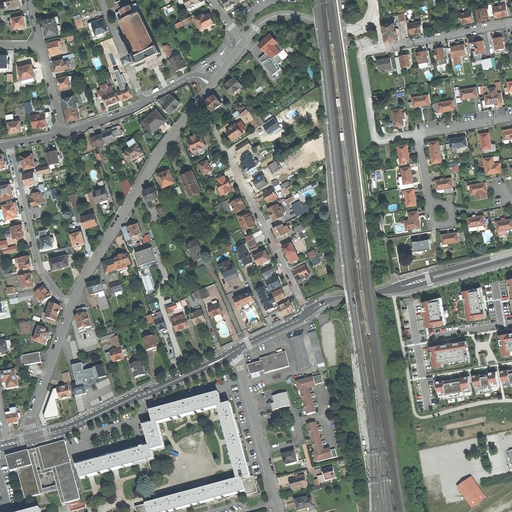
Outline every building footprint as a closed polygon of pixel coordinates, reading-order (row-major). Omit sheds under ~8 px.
[(7,0),(8,2),(9,5),(10,8),(14,7),(15,8),(18,8),(17,6),(22,5),(20,0),(7,0)] [(137,56),(138,57),(141,64),(145,62),(146,57),(152,54),(156,57),(161,55),(157,48),(156,47),(157,46),(156,44),(155,45),(152,37),(151,34),(150,35),(147,27),(147,26),(146,24),(146,25),(142,17),(143,16),(142,14),(140,15),(140,14),(141,13),(137,5),(131,8),(131,7),(121,12),(121,13),(116,15),(120,23),(121,23),(122,24),(121,24),(122,26),(123,26),(127,34),(126,34),(127,36),(128,36),(132,44),(131,44),(132,47),(133,46),(136,54),(136,55),(136,56),(137,56)] [(495,7),(497,18),(503,17),(508,16),(506,5),(495,7)] [(239,8),(232,13),(235,17),(241,13),(239,8)] [(477,10),(479,21),(484,20),(489,19),(489,17),(487,8),(477,10)] [(472,12),(459,14),(461,22),(463,22),(463,25),(468,24),(474,22),(472,12)] [(196,19),(202,31),(215,24),(213,19),(210,14),(206,17),(204,14),(196,19)] [(24,16),(13,19),(14,23),(15,29),(21,28),(26,27),(25,21),(26,21),(25,17),(24,17),(24,16)] [(59,17),(44,20),(45,23),(46,26),(44,28),(45,31),(47,32),(48,37),(60,35),(59,29),(61,28),(60,26),(58,26),(57,21),(60,20),(59,17)] [(176,24),(178,27),(184,24),(191,21),(192,20),(190,17),(176,24)] [(75,20),(78,29),(85,27),(82,18),(75,20)] [(94,25),(97,35),(108,31),(107,26),(105,21),(104,22),(103,19),(99,20),(100,23),(94,25)] [(410,29),(412,35),(418,34),(422,33),(421,28),(423,28),(422,22),(409,25),(410,29)] [(382,26),(385,42),(387,43),(393,42),(399,41),(398,35),(399,35),(398,29),(397,29),(396,23),(382,26)] [(266,40),(260,45),(267,53),(268,54),(269,53),(274,59),(278,55),(284,50),(272,35),(266,40)] [(493,39),(495,50),(505,49),(503,37),(497,38),(493,39)] [(61,41),(49,44),(51,49),(52,54),(58,53),(58,54),(61,54),(60,52),(62,51),(61,47),(62,46),(61,41)] [(478,42),(474,43),(476,51),(477,54),(479,54),(486,52),(484,41),(478,42)] [(167,45),(164,47),(169,57),(173,55),(171,50),(172,50),(170,45),(168,46),(167,45)] [(458,46),(452,47),(453,57),(454,57),(455,61),(461,60),(460,56),(467,54),(465,45),(458,46)] [(435,50),(437,61),(446,59),(444,48),(439,49),(435,50)] [(290,56),(284,50),(278,55),(283,61),(290,56)] [(422,52),(417,53),(420,64),(428,63),(429,62),(427,51),(422,52)] [(282,68),(279,65),(274,59),(269,53),(268,54),(267,53),(260,59),(273,76),(282,68)] [(3,56),(0,55),(0,68),(3,68),(3,71),(7,71),(7,68),(8,68),(8,64),(10,64),(10,61),(8,61),(8,55),(3,56)] [(181,69),(187,66),(181,55),(170,60),(176,72),(181,69)] [(283,61),(278,55),(274,59),(279,65),(283,61)] [(405,56),(400,56),(400,57),(401,64),(402,68),(404,68),(411,66),(409,55),(405,56)] [(134,67),(141,64),(138,57),(131,61),(134,67)] [(384,60),(378,61),(380,71),(387,69),(388,71),(392,71),(392,72),(394,72),(391,58),(384,60)] [(482,60),(484,69),(493,67),(493,66),(492,59),(492,58),(482,60)] [(64,60),(55,63),(56,67),(57,72),(59,71),(60,73),(66,72),(66,69),(72,68),(70,62),(65,63),(64,60)] [(33,65),(19,68),(23,81),(35,78),(36,77),(34,71),(33,65)] [(115,71),(122,90),(126,88),(125,86),(126,86),(124,82),(126,81),(123,74),(121,75),(119,70),(115,71)] [(69,77),(59,80),(60,84),(59,84),(60,87),(60,89),(65,88),(66,90),(69,89),(68,87),(71,86),(70,81),(69,77)] [(226,86),(233,95),(243,86),(235,78),(231,82),(226,86)] [(102,98),(105,97),(104,96),(114,92),(112,86),(109,87),(107,84),(101,86),(103,90),(98,91),(100,96),(101,95),(102,98)] [(119,91),(119,92),(122,100),(132,97),(130,92),(128,87),(126,88),(122,90),(119,91)] [(485,96),(487,105),(495,103),(503,102),(501,93),(498,94),(497,91),(497,87),(496,88),(489,89),(490,95),(485,96)] [(460,90),(462,100),(469,98),(478,97),(476,88),(460,90)] [(90,100),(87,90),(81,92),(84,102),(90,100)] [(105,97),(107,104),(108,103),(109,106),(112,105),(115,104),(114,103),(119,101),(116,93),(115,92),(114,92),(104,96),(105,97)] [(168,100),(164,105),(163,106),(171,114),(176,108),(181,103),(172,95),(168,100)] [(206,103),(214,111),(222,104),(215,95),(211,99),(206,103)] [(412,98),(414,107),(421,106),(426,105),(430,105),(428,95),(412,98)] [(67,110),(79,107),(78,103),(77,103),(75,96),(71,97),(72,97),(64,99),(66,105),(67,110)] [(158,99),(164,105),(168,100),(165,96),(158,99)] [(438,103),(439,113),(446,112),(451,111),(455,110),(454,101),(438,103)] [(31,102),(24,103),(27,113),(33,112),(31,102)] [(21,114),(21,115),(26,114),(24,106),(19,107),(16,108),(18,115),(21,114)] [(80,111),(79,107),(67,110),(69,118),(69,121),(76,119),(81,118),(79,111),(80,111)] [(401,109),(392,111),(395,127),(400,126),(404,125),(403,119),(405,119),(405,116),(404,113),(402,113),(401,109)] [(143,122),(153,133),(160,127),(167,121),(157,110),(143,122)] [(44,113),(40,114),(41,115),(37,115),(33,116),(34,128),(39,127),(39,128),(40,128),(41,129),(43,128),(45,128),(45,127),(46,127),(46,126),(48,126),(47,119),(51,118),(50,112),(44,113)] [(254,119),(249,112),(246,115),(251,121),(254,119)] [(281,128),(274,118),(263,125),(270,135),(274,132),(274,133),(281,128)] [(260,126),(254,119),(251,121),(256,129),(260,126)] [(9,123),(11,134),(17,133),(23,132),(21,121),(18,122),(18,121),(15,122),(13,123),(12,120),(7,120),(8,123),(9,123)] [(242,122),(237,125),(242,132),(247,129),(242,122)] [(231,138),(233,141),(243,134),(242,132),(237,125),(236,123),(230,128),(231,129),(227,132),(227,133),(230,136),(231,138)] [(113,128),(113,130),(116,138),(123,135),(123,134),(125,134),(123,130),(122,130),(121,129),(122,129),(121,125),(113,128)] [(503,131),(505,140),(511,138),(511,129),(511,130),(503,131)] [(107,132),(103,133),(107,143),(107,144),(117,140),(116,138),(113,130),(110,131),(107,132)] [(96,136),(92,137),(95,147),(107,143),(103,133),(100,134),(96,136)] [(483,151),(492,149),(490,133),(485,134),(480,135),(483,151)] [(188,140),(194,153),(199,150),(204,148),(207,147),(201,134),(196,137),(196,135),(194,136),(192,136),(193,138),(188,140)] [(458,138),(450,139),(451,149),(467,147),(466,137),(458,138)] [(129,144),(132,148),(139,143),(136,138),(129,143),(129,144)] [(237,148),(240,153),(252,146),(248,141),(237,148)] [(439,141),(430,143),(431,152),(433,164),(443,162),(441,151),(440,146),(439,141)] [(124,152),(127,158),(130,156),(132,160),(137,157),(140,155),(142,154),(144,153),(139,143),(132,148),(125,152),(124,152)] [(407,145),(398,147),(401,165),(406,164),(406,162),(410,161),(409,154),(407,145)] [(48,153),(51,165),(61,163),(57,151),(52,152),(48,153)] [(23,163),(25,169),(36,166),(35,162),(33,154),(22,156),(23,163)] [(246,160),(242,163),(245,167),(248,172),(258,165),(255,161),(252,156),(250,157),(250,155),(245,158),(246,160)] [(484,159),(487,175),(492,174),(502,172),(500,163),(494,164),(493,157),(484,159)] [(205,175),(213,171),(211,166),(208,160),(205,161),(201,163),(199,164),(205,175)] [(275,162),(267,166),(272,174),(280,170),(275,162)] [(37,169),(36,169),(38,176),(41,175),(41,173),(51,171),(50,166),(43,168),(37,169)] [(404,184),(414,183),(413,176),(411,167),(402,168),(403,177),(404,184)] [(158,175),(164,188),(176,182),(170,170),(164,173),(158,175)] [(181,176),(190,195),(201,190),(193,171),(187,173),(181,176)] [(34,172),(24,175),(25,180),(26,185),(30,184),(31,186),(34,185),(34,183),(37,182),(34,172)] [(263,175),(254,181),(256,183),(257,185),(256,186),(257,189),(258,189),(259,188),(259,189),(268,184),(263,175)] [(219,187),(228,182),(225,176),(218,179),(220,183),(217,184),(219,187)] [(414,187),(414,183),(404,184),(403,177),(400,177),(402,187),(406,186),(407,188),(414,187)] [(452,178),(436,181),(436,186),(437,190),(445,189),(453,188),(452,178)] [(122,183),(127,197),(132,188),(129,180),(122,183)] [(228,183),(228,182),(219,187),(219,188),(218,189),(221,196),(226,193),(226,194),(233,191),(231,186),(232,186),(231,184),(230,182),(228,183)] [(486,183),(470,186),(472,195),(476,194),(477,200),(487,198),(486,192),(488,192),(487,188),(486,183)] [(273,188),(274,188),(278,196),(279,195),(277,191),(282,188),(280,185),(280,184),(275,187),(273,188)] [(149,189),(144,191),(148,202),(152,200),(156,199),(158,198),(159,198),(155,187),(149,189)] [(173,189),(176,195),(182,192),(180,187),(173,189)] [(274,188),(264,194),(266,198),(269,203),(273,200),(273,202),(275,201),(275,200),(275,199),(278,197),(278,196),(274,188)] [(453,188),(445,189),(445,192),(446,196),(454,195),(453,188)] [(12,189),(1,192),(3,197),(4,201),(14,199),(13,196),(13,194),(14,193),(13,191),(12,190),(12,189)] [(96,192),(99,202),(104,201),(110,199),(107,189),(100,191),(96,192)] [(408,207),(417,205),(416,197),(414,189),(405,191),(408,207)] [(44,203),(41,191),(32,194),(33,199),(32,199),(33,202),(34,206),(44,203)] [(89,193),(93,208),(97,206),(92,192),(89,193)] [(72,201),(74,208),(79,206),(76,194),(69,196),(71,202),(72,201)] [(235,209),(237,212),(247,207),(245,203),(244,201),(242,197),(232,202),(232,203),(235,209)] [(292,205),(297,217),(310,211),(307,204),(303,206),(300,201),(292,205)] [(16,203),(4,206),(7,220),(17,217),(17,215),(19,214),(18,208),(16,203)] [(271,215),(275,221),(285,215),(283,213),(285,212),(282,207),(280,208),(278,204),(268,210),(271,215)] [(78,222),(83,220),(82,217),(79,206),(74,208),(78,222)] [(165,206),(158,209),(163,221),(166,220),(168,223),(171,222),(165,206)] [(405,221),(406,230),(421,228),(419,219),(418,212),(409,213),(410,220),(405,221)] [(83,220),(85,228),(91,227),(98,225),(95,214),(82,217),(83,220)] [(245,214),(239,217),(246,230),(256,225),(253,219),(250,214),(246,216),(245,214)] [(471,218),(468,219),(468,222),(469,228),(478,226),(485,225),(484,216),(476,217),(473,218),(471,218)] [(497,222),(498,231),(499,231),(506,230),(511,229),(511,219),(505,221),(503,221),(497,222)] [(295,228),(297,233),(299,232),(304,230),(309,227),(307,222),(295,228)] [(133,225),(128,227),(131,237),(137,235),(137,237),(139,236),(139,234),(142,233),(138,223),(133,225)] [(282,224),(273,229),(276,234),(278,238),(281,236),(282,238),(285,237),(284,235),(287,233),(284,227),(282,224)] [(22,225),(11,228),(12,231),(14,238),(24,236),(23,230),(22,225)] [(132,239),(131,237),(128,227),(123,228),(127,240),(132,239)] [(307,235),(304,230),(299,232),(301,238),(307,235)] [(79,233),(72,235),(75,246),(81,245),(83,244),(85,243),(82,232),(79,233)] [(442,235),(443,244),(459,242),(458,233),(449,234),(442,235)] [(48,237),(42,238),(43,241),(43,244),(42,244),(43,249),(53,246),(52,242),(51,238),(51,236),(48,237)] [(7,240),(0,241),(0,249),(3,249),(8,248),(7,240)] [(153,247),(153,248),(158,246),(156,240),(149,242),(151,248),(153,247)] [(198,240),(186,244),(189,250),(191,249),(193,253),(192,253),(195,260),(199,258),(196,251),(199,250),(202,249),(198,240)] [(255,240),(249,243),(252,250),(258,247),(255,240)] [(415,250),(415,252),(424,250),(431,249),(430,240),(423,241),(422,241),(418,242),(414,242),(415,250)] [(285,252),(287,256),(296,252),(292,243),(283,247),(285,252)] [(239,263),(242,269),(247,267),(246,265),(253,262),(251,257),(248,252),(245,244),(240,246),(237,247),(241,256),(240,256),(243,261),(239,263)] [(16,246),(8,248),(3,249),(4,254),(17,252),(16,246)] [(68,250),(70,254),(74,253),(72,246),(60,249),(61,252),(68,250)] [(158,263),(153,248),(153,247),(151,248),(136,253),(140,266),(152,262),(153,265),(158,263)] [(255,256),(259,265),(270,260),(268,255),(266,251),(261,253),(259,254),(255,256)] [(320,263),(317,254),(311,257),(314,266),(320,263)] [(51,260),(54,270),(61,268),(64,267),(66,266),(70,265),(67,255),(60,257),(57,258),(51,260)] [(120,259),(114,261),(118,270),(118,271),(122,269),(128,268),(128,267),(128,266),(132,265),(128,255),(127,256),(127,255),(126,255),(125,255),(125,256),(124,257),(124,256),(122,257),(119,258),(120,259)] [(29,256),(19,258),(20,262),(21,269),(32,267),(30,261),(29,256)] [(228,260),(218,265),(221,270),(222,270),(224,273),(227,281),(239,276),(235,266),(230,264),(228,260)] [(118,270),(114,261),(109,262),(103,264),(106,274),(110,273),(118,270)] [(293,267),(295,270),(305,264),(304,261),(293,267)] [(297,276),(299,280),(302,278),(310,274),(305,264),(295,270),(294,270),(297,275),(297,276)] [(262,271),(264,276),(268,274),(275,271),(272,266),(262,271)] [(31,273),(20,276),(23,288),(34,285),(32,279),(31,273)] [(267,281),(271,290),(281,285),(279,280),(277,276),(270,279),(267,281)] [(94,283),(88,285),(91,295),(95,294),(96,295),(97,295),(105,292),(104,288),(102,283),(101,281),(94,283)] [(114,285),(112,285),(113,286),(110,286),(113,293),(115,293),(121,291),(124,290),(121,282),(114,285)] [(215,283),(208,286),(210,293),(218,290),(215,283)] [(257,290),(267,311),(272,309),(275,307),(273,303),(276,302),(276,301),(274,296),(270,297),(264,286),(257,290)] [(44,287),(36,294),(43,303),(51,297),(48,292),(44,287)] [(201,297),(203,300),(210,297),(206,287),(199,290),(199,291),(201,297)] [(272,293),(274,296),(276,301),(286,297),(282,288),(272,293)] [(469,321),(486,318),(483,302),(481,288),(468,292),(464,294),(467,309),(469,321)] [(194,300),(201,297),(199,291),(192,294),(194,300)] [(107,299),(105,292),(97,295),(101,307),(108,304),(106,300),(107,299)] [(236,299),(239,306),(247,303),(254,300),(251,292),(236,298),(236,299)] [(153,295),(146,297),(149,303),(156,301),(153,295)] [(428,329),(446,326),(444,317),(442,307),(440,299),(423,304),(425,316),(428,329)] [(279,307),(283,316),(288,314),(290,314),(293,312),(292,310),(294,309),(289,300),(288,301),(289,302),(279,307)] [(165,306),(167,313),(173,311),(172,309),(172,308),(177,306),(176,303),(165,306)] [(47,318),(57,321),(59,314),(62,308),(51,304),(47,318)] [(209,308),(213,317),(218,315),(223,313),(219,304),(209,308)] [(88,313),(86,308),(80,310),(77,310),(79,316),(88,313)] [(197,312),(191,314),(195,324),(201,322),(206,320),(202,310),(197,312)] [(153,318),(155,322),(164,319),(161,312),(157,313),(158,316),(153,318)] [(92,327),(88,313),(79,316),(76,317),(79,329),(85,327),(86,329),(92,327)] [(147,325),(154,322),(151,315),(144,318),(147,325)] [(178,320),(174,321),(177,331),(180,330),(183,329),(185,328),(188,327),(184,316),(177,318),(178,320)] [(155,322),(158,332),(161,331),(163,330),(163,332),(168,331),(164,319),(155,322)] [(20,323),(22,333),(30,331),(28,322),(20,323)] [(40,327),(35,341),(46,345),(48,341),(49,339),(51,339),(51,337),(50,335),(50,334),(46,332),(47,330),(40,327)] [(316,331),(309,333),(320,371),(326,369),(316,331)] [(511,332),(499,335),(503,356),(511,354),(511,353),(511,352),(511,351),(511,332)] [(143,337),(147,351),(150,350),(153,349),(153,351),(158,350),(157,348),(158,348),(156,344),(158,343),(156,336),(148,338),(147,335),(143,337)] [(302,335),(290,338),(298,370),(310,367),(302,335)] [(3,342),(0,342),(0,353),(2,353),(2,355),(5,354),(5,352),(8,352),(7,347),(11,346),(10,341),(3,342)] [(462,364),(471,362),(467,341),(449,344),(431,348),(435,368),(446,366),(453,365),(453,363),(457,362),(461,361),(462,364)] [(122,350),(111,353),(114,362),(119,361),(125,359),(124,357),(122,350)] [(264,371),(265,373),(290,366),(286,352),(261,359),(262,362),(263,366),(264,371)] [(23,356),(25,366),(42,362),(40,353),(23,356)] [(131,365),(135,378),(140,376),(145,375),(141,362),(131,365)] [(250,375),(264,371),(263,366),(262,362),(248,365),(250,375)] [(86,390),(88,389),(84,372),(84,371),(82,364),(73,366),(77,384),(84,382),(86,390)] [(93,368),(94,369),(97,379),(99,379),(103,377),(107,376),(104,365),(93,368)] [(98,380),(99,379),(97,379),(94,369),(84,371),(84,372),(88,389),(89,389),(91,388),(92,387),(94,386),(95,385),(96,384),(97,382),(97,381),(98,380)] [(511,369),(511,370),(509,370),(509,369),(500,370),(503,385),(511,383),(511,386),(511,369)] [(16,370),(1,373),(2,380),(4,386),(7,386),(8,389),(19,387),(18,381),(19,380),(20,379),(20,378),(19,378),(19,377),(18,376),(17,376),(16,370)] [(486,376),(482,377),(481,374),(473,375),(476,390),(483,389),(484,393),(494,391),(493,387),(500,386),(497,371),(488,373),(485,373),(486,376)] [(66,381),(71,380),(69,372),(63,374),(64,382),(66,381)] [(322,375),(298,382),(299,388),(300,388),(300,389),(299,390),(299,391),(301,391),(304,402),(307,415),(316,413),(314,407),(313,404),(312,398),(311,394),(309,387),(324,383),(322,375)] [(452,382),(450,383),(449,380),(437,382),(439,392),(440,397),(447,396),(448,399),(457,398),(466,396),(466,392),(472,391),(470,376),(461,378),(458,378),(458,381),(454,382),(452,382)] [(86,390),(84,382),(77,384),(73,385),(75,396),(81,395),(87,394),(86,390)] [(57,389),(60,400),(66,398),(71,397),(68,387),(68,385),(67,385),(65,386),(66,387),(57,389)] [(60,400),(57,389),(54,390),(49,406),(45,416),(46,420),(60,416),(56,401),(60,400)] [(222,406),(219,393),(209,396),(199,399),(203,412),(211,409),(214,408),(218,407),(222,406)] [(271,404),(273,410),(290,405),(287,393),(273,397),(274,403),(271,404)] [(186,402),(175,405),(178,418),(187,416),(191,415),(203,412),(199,399),(186,402)] [(231,404),(222,406),(218,407),(220,414),(221,419),(225,432),(237,428),(234,417),(231,404)] [(151,412),(154,425),(158,424),(163,422),(167,421),(178,418),(175,405),(163,408),(151,412)] [(6,414),(8,425),(14,424),(16,424),(17,424),(18,423),(19,423),(18,419),(20,419),(19,416),(19,414),(18,414),(17,409),(11,410),(12,413),(6,414)] [(308,425),(313,442),(321,440),(319,431),(318,428),(316,423),(308,425)] [(148,438),(151,447),(152,451),(164,448),(161,436),(161,434),(158,424),(154,425),(145,427),(148,438)] [(240,441),(237,428),(225,432),(227,438),(228,443),(231,456),(244,452),(240,441)] [(321,440),(313,442),(314,447),(315,452),(314,453),(314,455),(316,454),(316,456),(317,462),(338,457),(336,449),(324,452),(322,445),(322,442),(321,440)] [(39,448),(45,470),(56,467),(66,503),(81,499),(65,441),(39,448)] [(137,451),(127,453),(130,466),(138,464),(143,462),(154,459),(152,451),(151,447),(137,451)] [(66,503),(56,467),(45,470),(39,448),(29,451),(38,486),(40,495),(58,490),(62,504),(66,503)] [(12,455),(7,457),(11,471),(18,469),(26,498),(40,495),(38,486),(29,451),(21,453),(12,455)] [(247,464),(244,452),(231,456),(233,463),(235,467),(238,480),(242,479),(250,477),(247,464)] [(285,461),(286,465),(297,462),(299,461),(297,455),(295,455),(295,452),(283,455),(285,461)] [(115,457),(102,460),(106,472),(114,470),(118,469),(130,466),(127,453),(115,457)] [(78,467),(81,479),(90,477),(94,476),(106,472),(102,460),(91,463),(78,467)] [(329,469),(323,470),(324,475),(326,481),(336,478),(333,468),(329,469)] [(337,481),(336,478),(326,481),(324,475),(317,477),(318,480),(319,485),(337,481)] [(253,476),(250,477),(242,479),(245,491),(246,495),(258,492),(256,485),(253,476)] [(474,508),(489,499),(475,476),(460,485),(474,508)] [(292,485),(293,490),(303,488),(300,478),(297,479),(290,481),(292,485)] [(234,495),(245,491),(242,479),(238,480),(232,481),(229,482),(219,485),(222,498),(234,495)] [(210,501),(222,498),(219,485),(208,488),(205,489),(194,492),(198,504),(210,501)] [(187,507),(198,504),(194,492),(184,494),(181,495),(171,498),(174,511),(187,507)] [(169,511),(174,511),(171,498),(160,501),(157,502),(147,504),(148,511),(169,511)] [(307,498),(296,501),(297,506),(298,511),(309,508),(310,511),(316,510),(315,506),(314,506),(312,500),(308,501),(307,498)]
